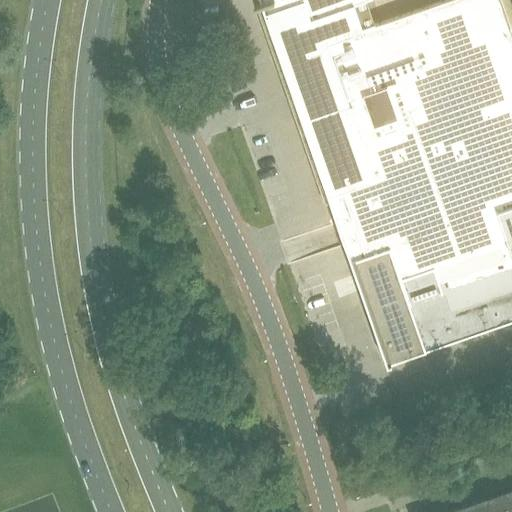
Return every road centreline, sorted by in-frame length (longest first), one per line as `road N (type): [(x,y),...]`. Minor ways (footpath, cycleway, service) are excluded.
road 1 (unclassified): [(331,511),(276,316),(174,105),(160,0)]
road 2 (primary): [(167,511),(139,439),(90,249),(84,147),(100,0)]
road 3 (primary): [(47,0),(30,150),(35,233),(45,309),(110,511)]
